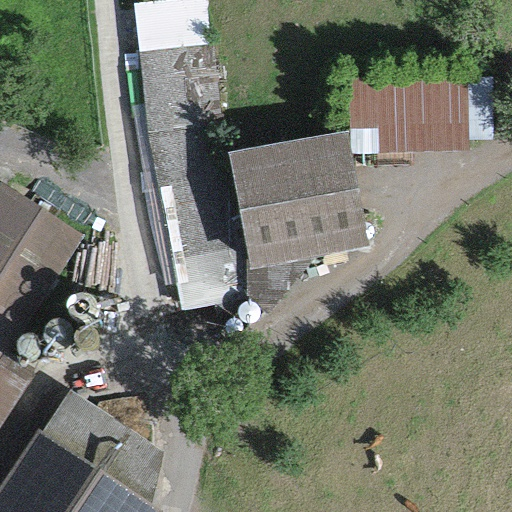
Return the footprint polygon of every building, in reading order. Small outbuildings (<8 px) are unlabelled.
[(210,1),(137,10),(159,188),(203,183),(195,115),(223,111),(210,1)] [(471,160),(469,87),(351,91),(353,165),(471,160)] [(473,90),(476,145),(494,144),(492,89),(473,90)] [(234,265),(344,244),(322,129),(212,150),(234,265)] [(0,255),(0,385),(60,296),(0,255)] [(0,511),(125,511),(126,510),(0,436),(0,511)]
